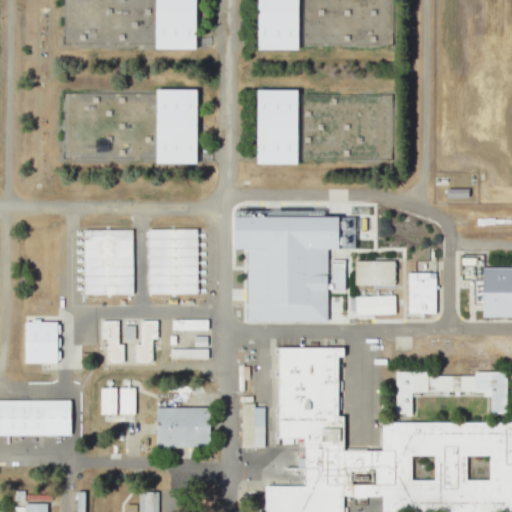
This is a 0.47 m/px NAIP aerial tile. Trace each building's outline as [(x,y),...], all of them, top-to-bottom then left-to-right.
[(195,0),(154,0),(154,48),(195,49),(195,0)] [(297,49),(297,0),(256,0),(256,49),(297,49)] [(195,163),(196,89),(155,88),(155,163),(195,163)] [(296,164),(297,89),(256,89),(255,163),(296,164)] [(445,196),(467,197),(467,188),(445,188),(445,196)] [(233,214),(339,215),(338,247),(327,247),(326,320),(246,319),(247,247),(233,247),(233,214)] [(136,294),(87,294),(87,229),(136,229),(136,294)] [(200,294),(151,294),(151,229),(200,229),(200,294)] [(396,285),(357,285),(357,261),(397,261),(396,285)] [(481,265),(511,265),(511,315),(482,315),(482,303),(473,303),(473,278),(481,278),(481,265)] [(410,314),(410,272),(432,272),(432,279),(437,279),(437,314),(410,314)] [(358,297),(397,296),(397,314),(358,315),(358,297)] [(24,362),(56,362),(56,320),(24,320),(24,362)] [(210,320),(210,330),(181,329),(175,329),(175,320),(181,320),(210,320)] [(126,362),(110,362),(110,339),(105,339),(104,321),(121,321),(121,344),(126,344),(126,362)] [(159,321),(159,338),(154,338),(154,362),(138,362),(138,344),(143,344),(143,321),(159,321)] [(134,325),(123,325),(123,339),(134,339),(134,325)] [(345,348),(345,357),(340,357),(339,418),(345,418),(345,445),(305,446),(305,438),(276,437),(277,431),(280,431),(280,414),(277,414),(277,408),(280,408),(280,374),(277,374),(277,368),(280,368),(280,354),(277,354),(277,348),(345,348)] [(210,359),(173,359),(173,349),(210,349),(210,359)] [(499,413),(499,417),(493,417),(493,396),(485,396),(485,393),(477,393),(477,372),(509,372),(509,413),(499,413)] [(422,391),(422,395),(414,395),(414,415),(408,415),(408,412),(399,412),(399,373),(430,373),(430,377),(430,384),(430,391),(422,391)] [(477,391),(430,391),(430,377),(477,377),(477,391)] [(0,401),(68,401),(68,437),(0,437),(0,401)] [(211,407),(212,407),(212,447),(159,447),(159,407),(189,407),(189,402),(211,402),(211,407)] [(257,447),(244,447),(244,403),(257,403),(257,447)] [(345,495),(345,486),(308,486),(308,446),(330,446),(330,451),(385,451),(385,423),(511,423),(511,511),(385,511),(385,495),(345,495)] [(345,495),(345,511),(268,511),(268,486),(308,486),(345,486),(345,495)] [(141,511),(141,492),(161,492),(161,511),(141,511)] [(49,504),(49,511),(17,511),(17,504),(27,504),(27,503),(49,504)]
